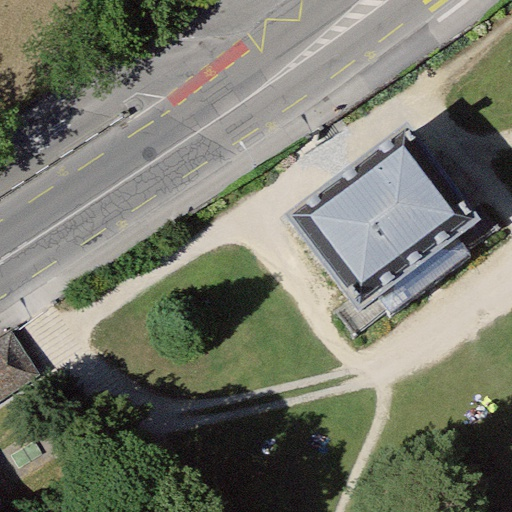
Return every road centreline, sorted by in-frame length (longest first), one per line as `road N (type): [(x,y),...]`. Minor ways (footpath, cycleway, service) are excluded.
road 1 (primary): [(0,263),(371,0)]
road 2 (residential): [(300,0),(181,53),(0,162)]
